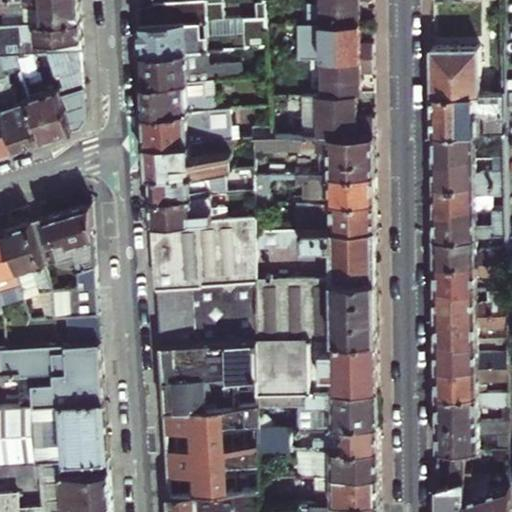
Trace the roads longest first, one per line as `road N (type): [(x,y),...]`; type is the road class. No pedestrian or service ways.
road 1 (residential): [(402,0),(411,511)]
road 2 (residential): [(142,511),(121,147)]
road 3 (residential): [(113,0),(121,147)]
road 4 (residential): [(121,147),(0,184)]
